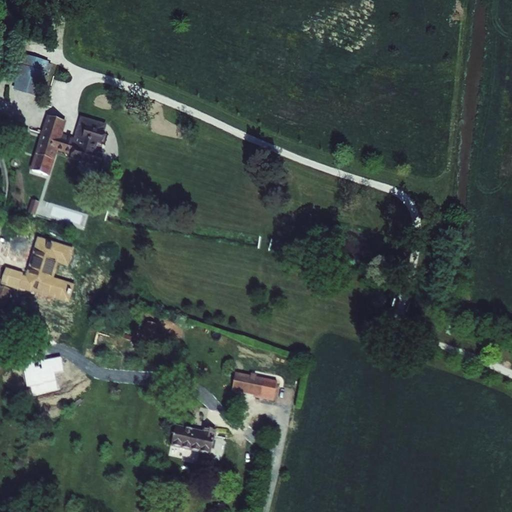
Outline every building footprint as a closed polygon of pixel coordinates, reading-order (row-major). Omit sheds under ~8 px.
[(11,77),(18,79),(21,68),(44,76),(47,77),(51,65),(49,65),(49,64),(23,56),(22,58),(17,56),(11,77)] [(18,79),(15,90),(37,97),(44,76),(21,68),(18,79)] [(58,142),(73,147),(75,143),(60,138),(60,135),(65,121),(50,117),(45,132),(42,132),(41,136),(43,136),(32,171),(48,176),(56,150),(58,142)] [(72,154),(71,159),(83,163),(98,167),(102,156),(94,153),(95,151),(97,143),(102,125),(82,119),(75,140),(75,143),(73,147),(58,142),(56,150),(72,154)] [(4,135),(16,139),(20,125),(8,121),(4,135)] [(97,143),(100,144),(106,126),(102,125),(97,143)] [(82,166),(96,171),(98,167),(83,163),(82,166)] [(93,195),(91,202),(98,204),(100,198),(93,195)] [(144,335),(156,338),(160,322),(147,319),(144,335)] [(230,369),(226,384),(248,390),(249,393),(256,394),(260,376),(230,369)] [(170,420),(165,439),(203,450),(209,424),(199,422),(197,427),(170,420)]
